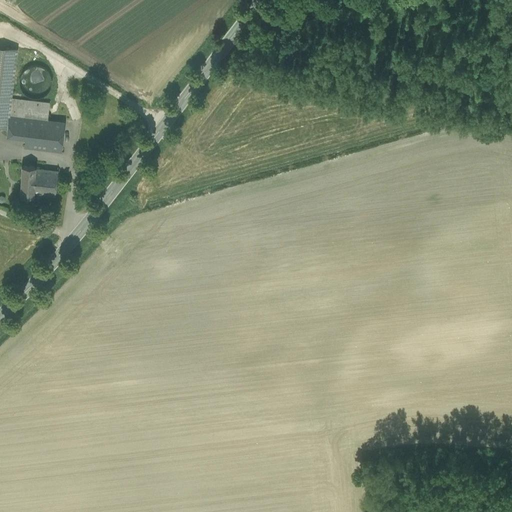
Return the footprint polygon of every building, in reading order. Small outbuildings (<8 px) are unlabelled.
[(17,48),(0,45),(0,126),(6,128),(8,116),(9,116),(10,114),(12,98),(17,48)] [(20,87),(43,91),(47,68),(24,64),(20,87)] [(49,102),(12,98),(10,114),(26,116),(47,119),(49,102)] [(26,116),(10,114),(9,116),(8,116),(6,128),(6,134),(24,136),(26,116)] [(47,119),(26,116),(24,136),(50,139),(62,141),(64,120),(47,119)] [(24,136),(23,147),(49,150),(50,139),(24,136)] [(62,141),(50,139),(49,150),(61,151),(62,141)] [(35,166),(21,166),(20,196),(33,196),(33,193),(35,168),(35,166)] [(57,171),(35,168),(33,193),(54,195),(57,171)]
